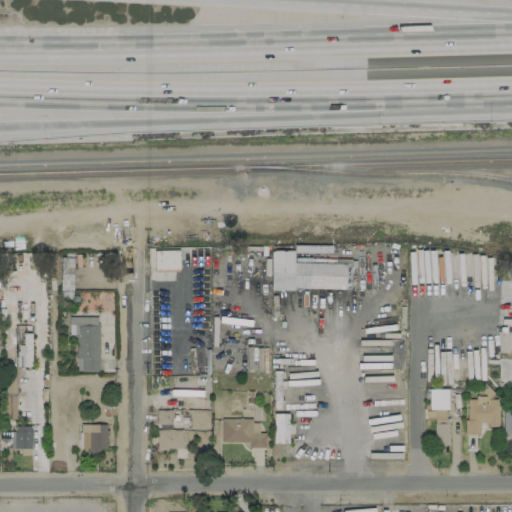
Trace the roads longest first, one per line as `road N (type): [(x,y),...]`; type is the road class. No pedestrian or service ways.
road 1 (motorway): [(0,129),(511,113)]
road 2 (motorway): [(511,41),(0,52)]
road 3 (motorway): [(0,88),(511,84)]
road 4 (residential): [(0,482),(511,480)]
road 5 (residential): [(134,219),(134,511)]
road 6 (motorway): [(511,15),(269,0)]
